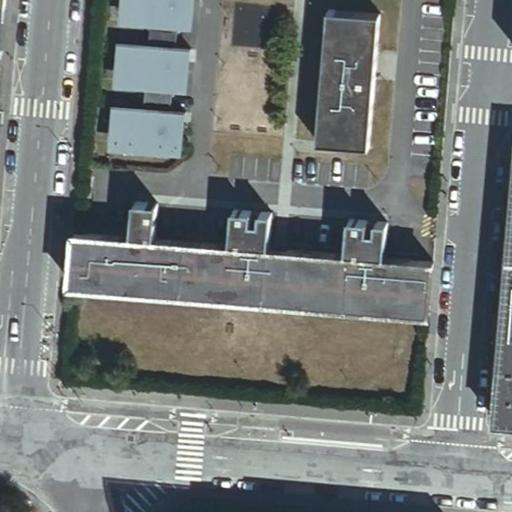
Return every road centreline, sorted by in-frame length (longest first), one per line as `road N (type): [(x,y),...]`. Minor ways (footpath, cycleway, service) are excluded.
road 1 (residential): [(49,0),(14,402),(47,447)]
road 2 (primary): [(453,482),(47,447)]
road 3 (residential): [(453,482),(488,89)]
